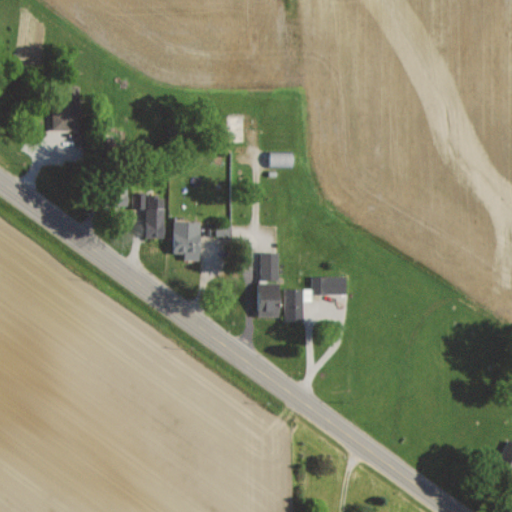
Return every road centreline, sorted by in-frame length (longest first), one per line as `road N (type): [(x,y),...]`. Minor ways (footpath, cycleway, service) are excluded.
road 1 (primary): [(337,428),(0,182)]
road 2 (primary): [(452,511),(337,428)]
